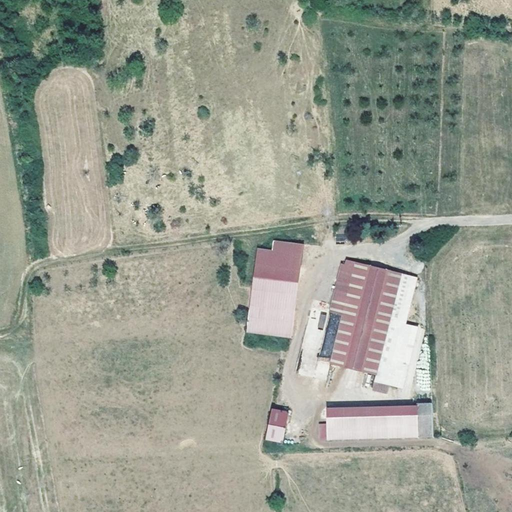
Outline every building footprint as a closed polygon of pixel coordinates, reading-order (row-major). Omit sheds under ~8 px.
[(257,248),(247,325),(292,330),(303,243),(273,240),(272,250),(257,248)] [(403,271),(348,258),(347,263),(342,262),(331,310),(343,313),(331,363),(377,375),(374,388),(388,391),(390,384),(376,381),(403,271)] [(418,275),(403,271),(376,381),(390,384),(402,387),(417,327),(406,324),(418,275)] [(417,403),(327,406),(328,438),(418,435),(417,403)] [(287,409),(271,406),(266,439),(282,442),(287,409)]
